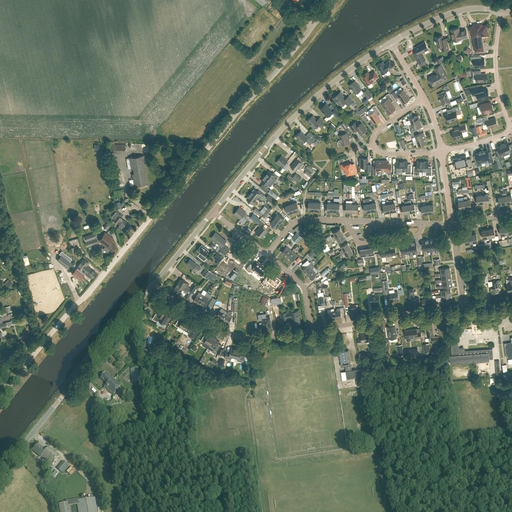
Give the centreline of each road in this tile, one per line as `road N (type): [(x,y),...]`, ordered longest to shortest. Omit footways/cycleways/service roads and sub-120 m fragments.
road 1 (tertiary): [(333,0),(0,396)]
road 2 (tertiary): [(212,212),(301,110),(391,42)]
road 3 (tertiary): [(0,472),(152,285)]
road 4 (residential): [(441,151),(508,130),(495,69),(501,10)]
road 5 (residential): [(162,292),(239,338),(311,330)]
road 6 (residential): [(311,330),(388,312),(464,313)]
